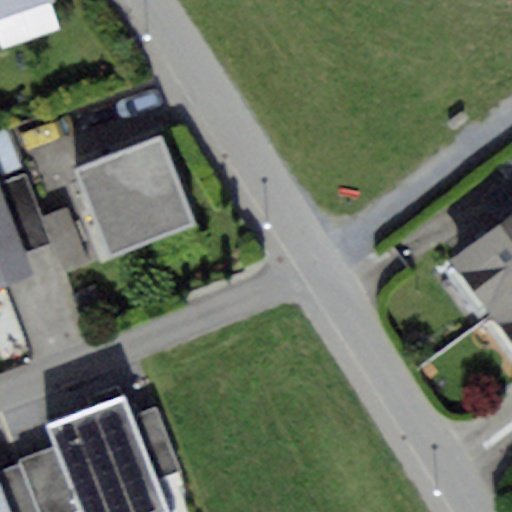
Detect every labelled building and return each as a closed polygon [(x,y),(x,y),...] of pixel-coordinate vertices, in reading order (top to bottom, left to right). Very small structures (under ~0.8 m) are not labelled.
[(0,0),(0,14),(46,0),(0,0)] [(163,132),(70,170),(107,257),(199,218),(163,132)] [(24,170),(0,179),(0,197),(21,256),(52,244),(24,170)] [(0,197),(0,283),(28,274),(21,256),(0,197)] [(488,312),(511,294),(511,211),(448,260),(454,269),(446,275),(474,312),(483,306),(488,312)] [(511,294),(488,312),(493,320),(484,326),(511,363),(511,294)] [(126,395),(46,425),(56,452),(77,511),(168,511),(155,477),(177,469),(154,407),(133,415),(126,395)] [(56,452),(20,466),(36,511),(76,511),(77,511),(56,452)] [(36,511),(20,466),(0,472),(0,489),(8,511),(36,511)] [(0,511),(8,511),(0,489),(0,511)]
